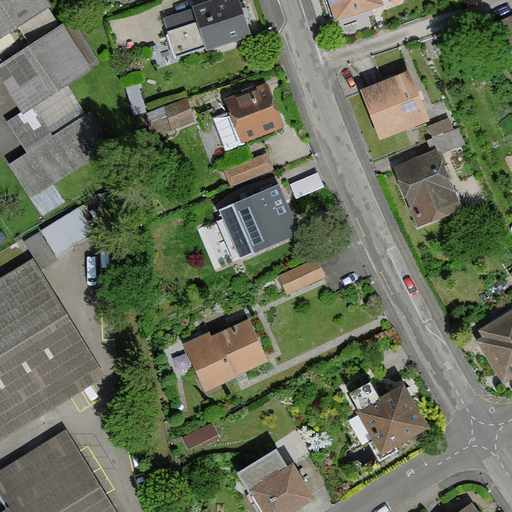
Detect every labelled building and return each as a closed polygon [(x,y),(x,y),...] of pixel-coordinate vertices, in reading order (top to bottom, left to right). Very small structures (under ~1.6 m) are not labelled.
[(0,0),(0,77),(23,112),(91,67),(62,24),(58,27),(45,8),(50,5),(46,0),(0,0)] [(192,9),(163,19),(176,58),(249,34),(238,0),(210,0),(191,6),(192,9)] [(329,0),(335,19),(381,4),(379,0),(329,0)] [(506,55),(511,52),(511,17),(493,25),(506,55)] [(408,72),(360,92),(380,139),(428,119),(408,72)] [(265,84),(226,99),(231,111),(214,117),(226,148),(282,127),(265,84)] [(194,120),(185,99),(146,114),(151,139),(174,131),(172,128),(194,120)] [(436,150),(394,167),(418,226),(460,209),(436,150)] [(267,154),(224,170),(230,185),(273,169),(267,154)] [(317,173),(290,185),(296,199),(323,187),(317,173)] [(280,183),(218,210),(240,259),(302,231),(280,183)] [(78,203),(26,238),(43,264),(95,229),(78,203)] [(315,258),(279,276),(287,293),(324,275),(315,258)] [(0,434),(97,375),(27,263),(0,279),(0,434)] [(482,336),(476,340),(502,383),(511,376),(511,308),(478,329),(482,336)] [(207,332),(182,345),(205,390),(267,359),(247,319),(210,337),(207,332)] [(368,382),(349,393),(359,409),(356,410),(381,453),(426,427),(402,385),(378,399),(368,382)] [(0,511),(114,511),(64,431),(0,470),(0,511)] [(238,472),(263,511),(287,511),(312,497),(291,462),(286,465),(276,449),(238,472)] [(476,511),(470,503),(456,511),(476,511)]
